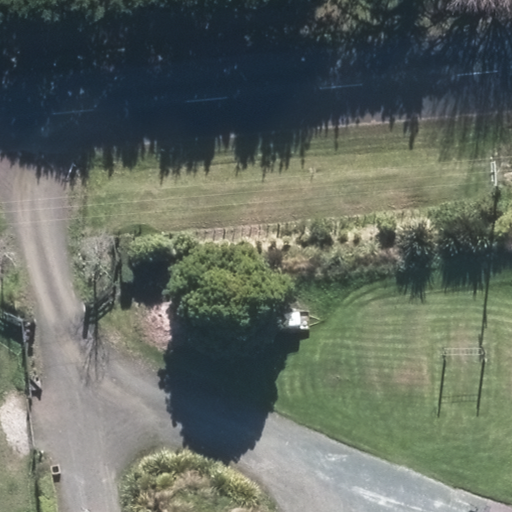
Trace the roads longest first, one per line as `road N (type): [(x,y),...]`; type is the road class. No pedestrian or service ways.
road 1 (unclassified): [(0,128),(511,72)]
road 2 (unknown): [(113,350),(117,511)]
